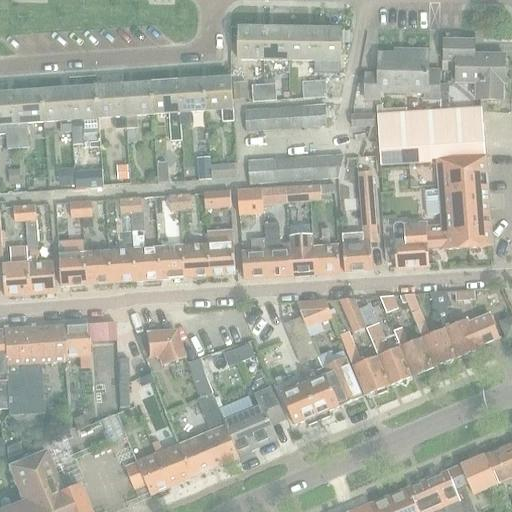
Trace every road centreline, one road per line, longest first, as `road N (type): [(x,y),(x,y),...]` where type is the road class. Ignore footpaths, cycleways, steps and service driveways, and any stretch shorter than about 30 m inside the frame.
road 1 (residential): [(0,311),(511,274)]
road 2 (secondary): [(234,511),(511,395)]
road 3 (residential): [(0,69),(198,54),(209,42),(211,0)]
